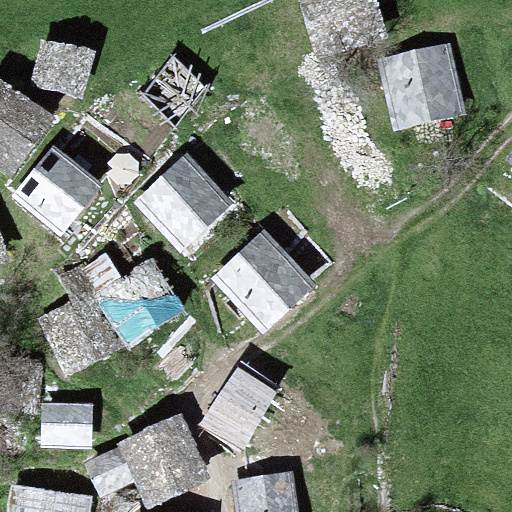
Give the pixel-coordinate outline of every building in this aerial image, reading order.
[(305,0),(320,49),(378,32),(367,0),(305,0)] [(90,56),(46,44),(36,80),(80,92),(90,56)] [(399,123),(458,109),(444,50),(385,64),(399,123)] [(46,119),(0,86),(0,165),(9,172),(46,119)] [(94,189),(50,153),(18,194),(61,229),(94,189)] [(224,203),(185,162),(142,203),(181,244),(224,203)] [(308,286),(262,237),(218,279),(264,327),(308,286)] [(176,309),(148,267),(101,298),(129,340),(176,309)] [(115,346),(92,300),(44,323),(67,370),(115,346)] [(273,394),(239,372),(207,423),(241,444),(273,394)] [(87,443),(87,409),(46,409),(46,444),(87,443)] [(202,477),(177,422),(88,463),(102,493),(136,478),(147,503),(202,477)] [(291,511),(287,479),(237,486),(240,511),(291,511)] [(83,511),(86,500),(16,491),(13,511),(83,511)]
